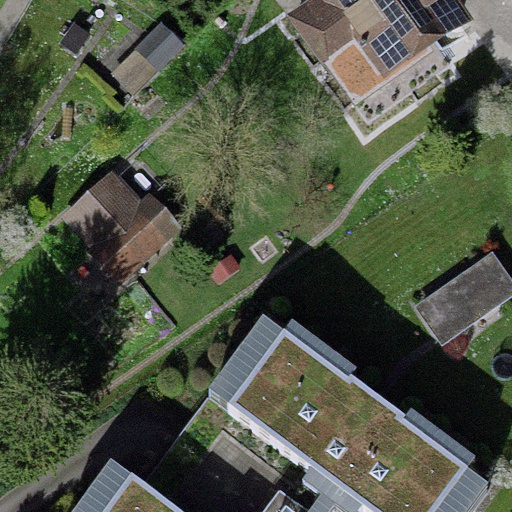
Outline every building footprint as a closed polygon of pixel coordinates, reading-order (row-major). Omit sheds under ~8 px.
[(325,0),(297,18),(351,100),(466,24),(450,0),(325,0)] [(162,34),(120,74),(139,93),(180,53),(162,34)] [(119,177),(71,219),(122,276),(169,234),(119,177)] [(511,287),(494,262),(419,313),(441,345),(511,296),(511,287)] [(349,391),(284,343),(229,416),(315,481),(318,477),(330,485),(327,489),(348,505),(351,500),(363,509),(360,511),(442,511),(468,479),(403,431),(405,427),(352,388),(349,391)] [(165,511),(132,487),(112,511),(165,511)]
